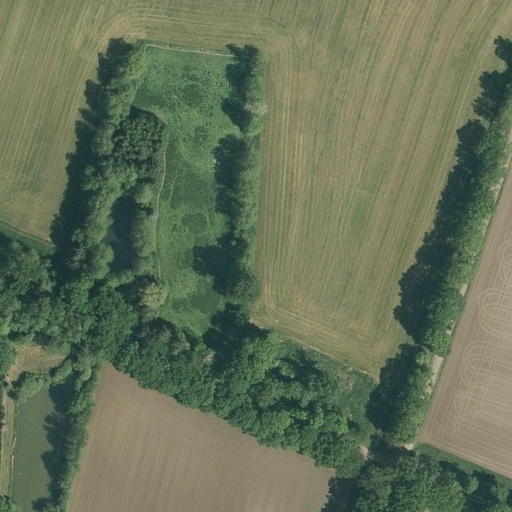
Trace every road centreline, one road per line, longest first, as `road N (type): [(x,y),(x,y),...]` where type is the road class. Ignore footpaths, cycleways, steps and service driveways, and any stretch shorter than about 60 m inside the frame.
road 1 (unclassified): [(398,466),(0,274)]
road 2 (unclassified): [(511,138),(398,466)]
road 3 (track): [(402,455),(511,506)]
